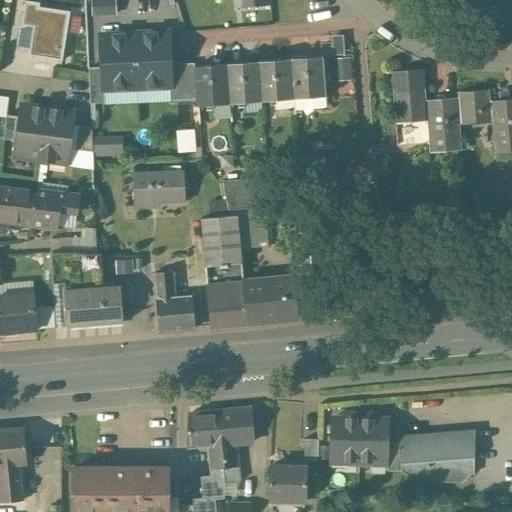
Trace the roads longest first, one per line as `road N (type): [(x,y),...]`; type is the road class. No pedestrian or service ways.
road 1 (secondary): [(0,380),(511,333)]
road 2 (residential): [(359,0),(409,40),(466,58),(511,59)]
